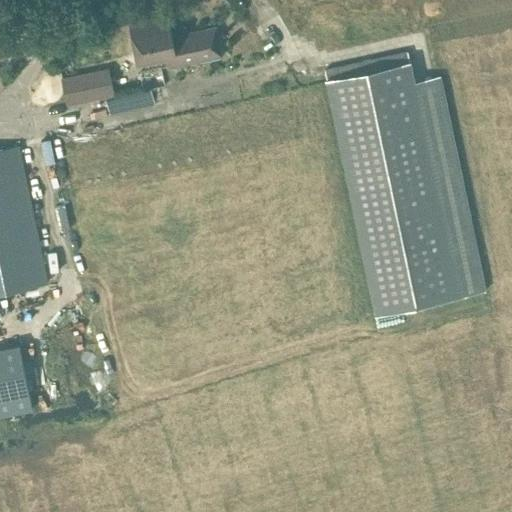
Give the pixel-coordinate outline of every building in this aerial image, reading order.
[(168,15),(130,24),(138,61),(154,58),(153,53),(165,50),(169,66),(221,55),(216,27),(173,36),(168,15)] [(325,69),(378,313),(484,291),(440,74),(414,80),(408,51),(325,69)] [(109,68),(95,71),(62,78),(68,104),(115,94),(109,68)] [(0,291),(49,281),(23,165),(18,145),(0,149),(0,291)] [(19,344),(0,347),(0,416),(33,409),(19,344)]
